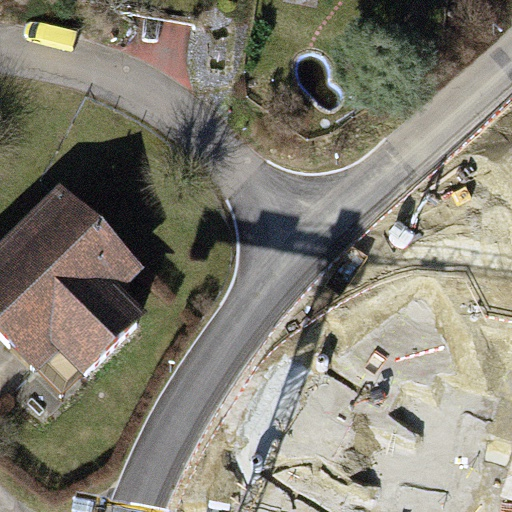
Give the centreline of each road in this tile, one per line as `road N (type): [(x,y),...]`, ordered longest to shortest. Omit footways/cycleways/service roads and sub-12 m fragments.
road 1 (residential): [(308,261),(183,122),(47,55),(0,45)]
road 2 (residential): [(308,261),(218,368),(124,511)]
road 3 (residential): [(511,78),(308,261)]
